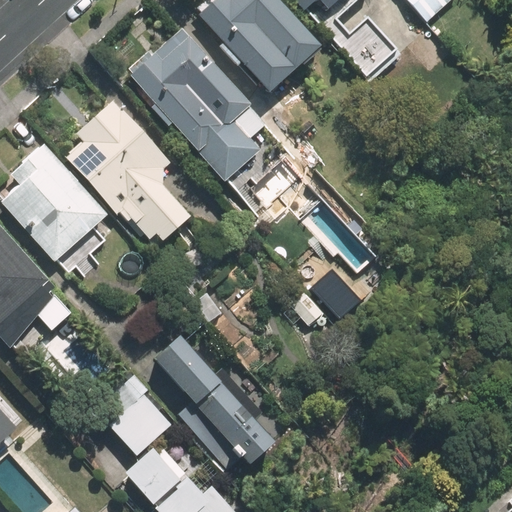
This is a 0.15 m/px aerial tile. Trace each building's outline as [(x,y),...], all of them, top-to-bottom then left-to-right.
[(317,47),(275,0),(203,0),(195,8),(200,13),(198,15),(222,43),(216,48),(234,68),(240,62),(267,92),(317,47)] [(338,0),(292,0),(301,9),(311,0),(315,0),(326,11),(338,0)] [(415,17),(400,0),(374,0),(359,15),(385,44),(415,17)] [(404,0),(424,21),(447,0),(404,0)] [(131,74),(129,77),(222,181),(255,152),(244,140),(261,125),(178,31),(149,57),(145,53),(127,69),(131,74)] [(186,217),(159,186),(160,167),(165,163),(110,101),(74,133),(82,142),(65,158),(115,214),(117,213),(138,237),(142,234),(154,248),(159,244),(158,242),(186,217)] [(110,215),(47,144),(14,174),(24,185),(5,202),(57,261),(110,215)] [(39,339),(54,321),(39,308),(54,291),(0,231),(0,341),(6,348),(24,327),(39,339)] [(321,317),(301,294),(288,306),(309,328),(321,317)] [(224,315),(210,328),(229,349),(243,336),(224,315)] [(213,378),(177,338),(152,360),(190,403),(176,416),(225,471),(240,458),(246,465),(270,443),(250,420),(258,413),(221,371),(213,378)] [(106,425),(133,456),(171,422),(129,376),(120,384),(116,380),(81,412),(98,432),(106,425)] [(0,439),(12,429),(0,415),(0,439)] [(156,443),(122,474),(153,509),(150,511),(250,511),(234,494),(223,504),(206,485),(196,494),(181,476),(184,473),(156,443)]
